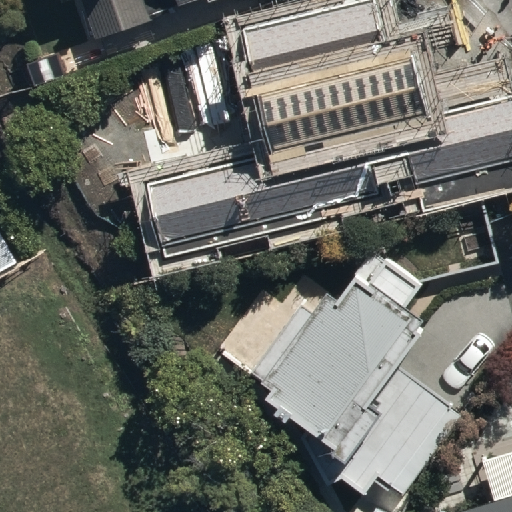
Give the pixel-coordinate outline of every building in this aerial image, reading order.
[(80,0),(91,36),(153,18),(150,8),(176,0),(80,0)] [(385,9),(274,37),(300,141),(158,176),(177,249),(228,236),(226,228),(428,178),(385,9)] [(511,91),(433,110),(448,173),(442,174),(448,201),(511,185),(511,91)] [(300,298),(247,372),(266,386),(260,394),(303,425),(327,479),(342,472),(362,485),(372,468),(404,489),(460,402),(396,361),(427,313),(407,299),(421,278),(374,247),(357,272),(350,268),(333,293),(325,288),(313,307),(300,298)] [(511,511),(511,456),(488,463),(497,498),(446,511),(511,511)]
